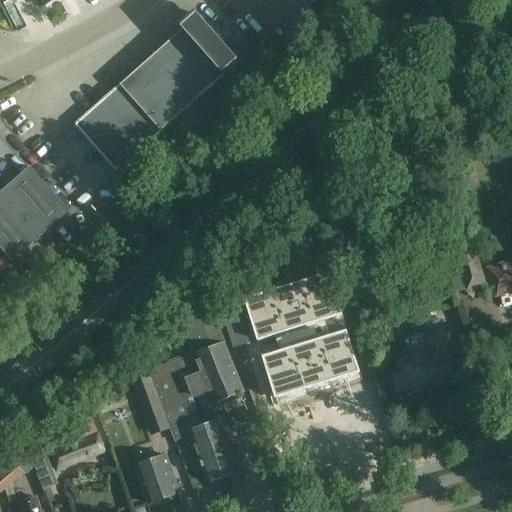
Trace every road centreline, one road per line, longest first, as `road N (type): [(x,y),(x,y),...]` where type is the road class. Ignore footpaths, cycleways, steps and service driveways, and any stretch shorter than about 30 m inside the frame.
road 1 (secondary): [(0,389),(308,137),(460,0)]
road 2 (residential): [(338,511),(511,463)]
road 3 (unclassified): [(4,74),(140,0)]
